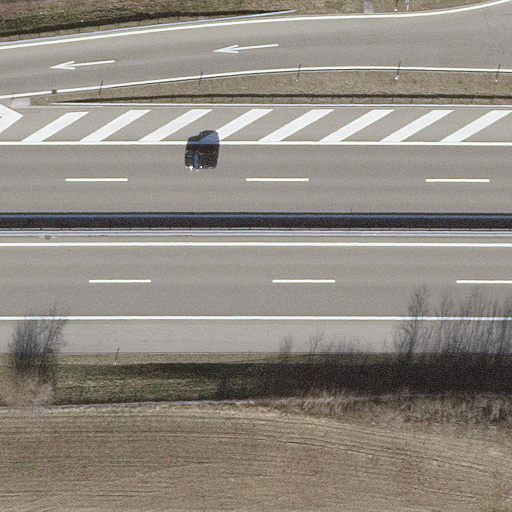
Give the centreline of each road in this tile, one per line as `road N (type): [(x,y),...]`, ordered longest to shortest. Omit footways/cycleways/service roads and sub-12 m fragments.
road 1 (motorway): [(0,283),(511,283)]
road 2 (motorway): [(511,183),(0,183)]
road 3 (motorway): [(470,44),(206,51),(0,75)]
